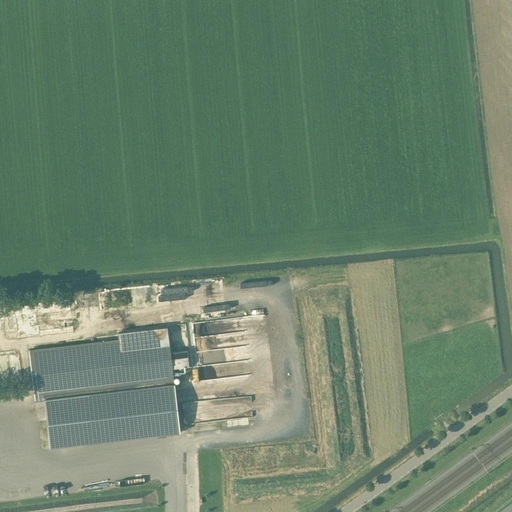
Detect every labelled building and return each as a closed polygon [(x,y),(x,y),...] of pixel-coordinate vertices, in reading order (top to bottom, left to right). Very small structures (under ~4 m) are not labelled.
[(9,338),(78,332),(75,307),(0,314),(0,329),(8,328),(9,338)] [(34,400),(44,399),(174,384),(172,369),(178,368),(179,371),(186,370),(186,367),(189,367),(187,351),(170,353),(167,327),(118,333),(119,340),(29,351),(34,400)] [(180,432),(174,384),(44,399),(50,448),(180,432)] [(185,405),(184,420),(197,421),(197,405),(185,405)] [(243,457),(209,462),(212,479),(246,475),(243,457)]
